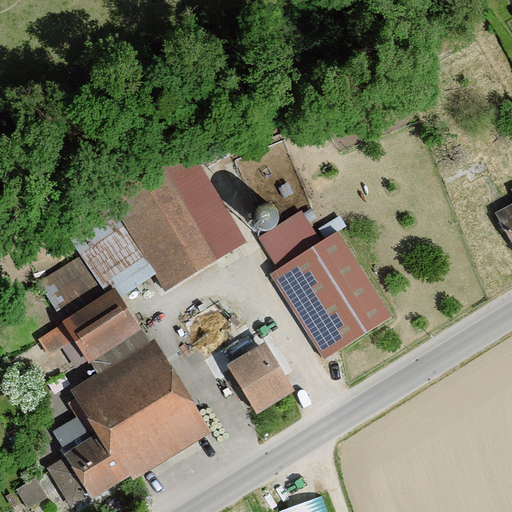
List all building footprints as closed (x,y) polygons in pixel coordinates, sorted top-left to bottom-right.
[(326,356),(397,316),(346,225),(327,236),(306,199),(254,229),(326,356)] [(511,252),(511,204),(491,216),(511,252)] [(91,280),(56,302),(66,317),(108,290),(84,254),(77,258),(91,280)] [(39,277),(54,300),(87,279),(72,256),(39,277)] [(285,391),(259,347),(222,370),(249,413),(285,391)] [(206,435),(159,360),(72,414),(91,443),(61,462),(90,508),(206,435)] [(41,474),(19,482),(29,505),(50,496),(41,474)] [(331,511),(324,491),(267,511),(331,511)]
